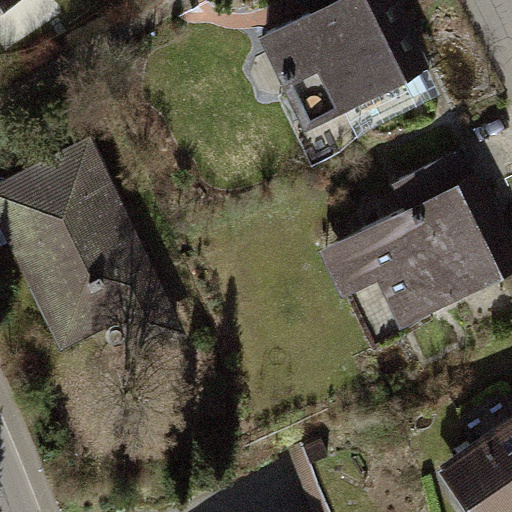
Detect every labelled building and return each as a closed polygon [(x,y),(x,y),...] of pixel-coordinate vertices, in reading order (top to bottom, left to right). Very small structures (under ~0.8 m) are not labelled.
[(46,0),(0,0),(0,58),(60,20),(46,0)] [(395,1),(283,43),(323,150),(435,108),(395,1)] [(114,179),(20,226),(108,402),(202,355),(114,179)] [(511,268),(470,189),(372,240),(439,367),(511,328),(511,268)] [(511,511),(511,457),(476,478),(495,511),(511,511)]
